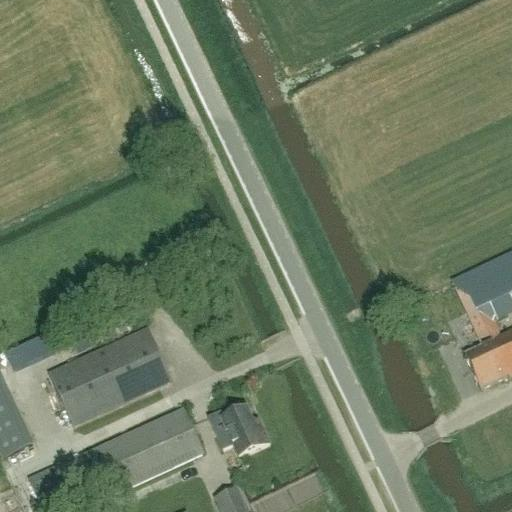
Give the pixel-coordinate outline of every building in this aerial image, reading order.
[(166,173),(170,182),(176,180),(172,170),(166,173)] [(508,381),(511,379),(511,333),(500,339),(493,325),(511,315),(511,255),(451,284),(474,334),(475,333),(483,349),(464,358),(480,392),(507,380),(508,381)] [(147,333),(49,378),(73,430),(171,385),(147,333)] [(0,411),(1,413),(17,402),(9,389),(0,394),(0,411)] [(246,411),(224,422),(221,415),(208,421),(224,454),(233,450),(239,462),(269,448),(260,429),(255,431),(246,411)] [(41,511),(80,511),(203,456),(183,412),(29,483),(41,511)] [(247,511),(238,491),(214,502),(218,511),(247,511)] [(283,511),(276,495),(250,508),(252,511),(283,511)]
